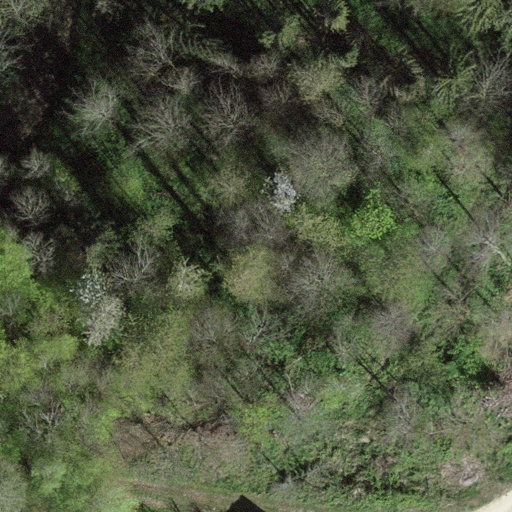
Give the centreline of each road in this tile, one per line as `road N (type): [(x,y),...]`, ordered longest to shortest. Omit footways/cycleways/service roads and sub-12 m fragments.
road 1 (track): [(511,487),(370,450),(351,428),(430,310),(511,144)]
road 2 (track): [(0,464),(77,470),(303,511)]
